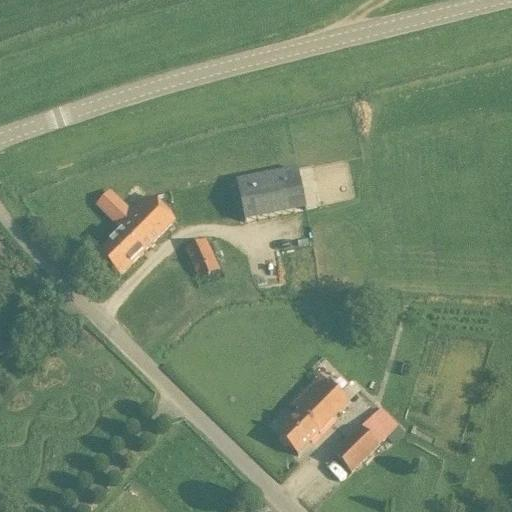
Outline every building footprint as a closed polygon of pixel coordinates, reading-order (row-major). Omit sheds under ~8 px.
[(245,223),(316,210),(309,167),(238,179),(245,223)] [(96,207),(117,229),(122,234),(98,257),(119,279),(174,225),(148,199),(132,215),(110,193),(96,207)] [(204,242),(185,251),(198,280),(218,271),(204,242)] [(299,417),(278,438),(297,458),(349,406),(322,380),(292,410),(299,417)] [(380,412),(334,458),(352,477),(398,431),(380,412)]
